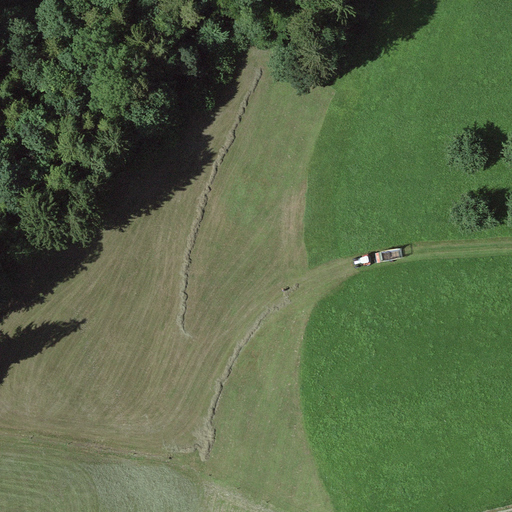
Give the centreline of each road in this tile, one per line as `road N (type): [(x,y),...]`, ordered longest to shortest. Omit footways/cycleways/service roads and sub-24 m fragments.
road 1 (track): [(511,258),(361,262),(354,103),(406,0)]
road 2 (track): [(361,262),(279,301),(240,336),(193,425),(169,446)]
